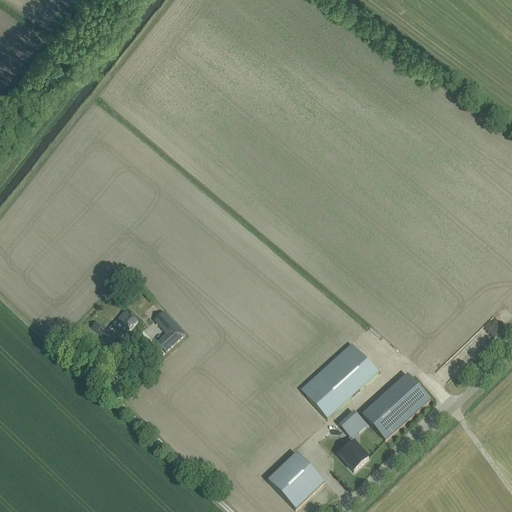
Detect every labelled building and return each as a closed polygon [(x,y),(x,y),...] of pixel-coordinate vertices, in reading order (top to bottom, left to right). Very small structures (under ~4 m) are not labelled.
[(86,327),(98,337),(113,321),(101,311),(86,327)] [(124,338),(137,322),(125,312),(115,325),(114,324),(98,343),(113,355),(126,339),(124,338)] [(164,314),(155,323),(171,341),(162,350),(166,354),(185,337),(164,314)] [(306,398),(328,422),(379,376),(357,352),(306,398)] [(408,377),(363,418),(385,443),(431,402),(412,381),(408,377)] [(353,415),(338,429),(347,438),(354,431),(358,435),(365,428),(353,415)] [(354,444),(339,458),(354,474),(376,457),(369,461),(357,447),(354,444)] [(269,477),(296,506),(325,478),(298,449),(269,477)]
